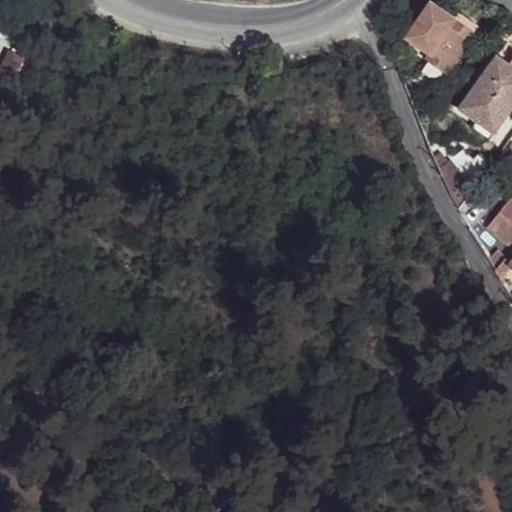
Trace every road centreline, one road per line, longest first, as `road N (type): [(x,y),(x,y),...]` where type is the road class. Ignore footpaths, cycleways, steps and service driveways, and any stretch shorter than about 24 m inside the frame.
road 1 (residential): [(365,0),(431,186),(511,323)]
road 2 (residential): [(122,0),(168,18),(256,28),(301,22),(343,0)]
